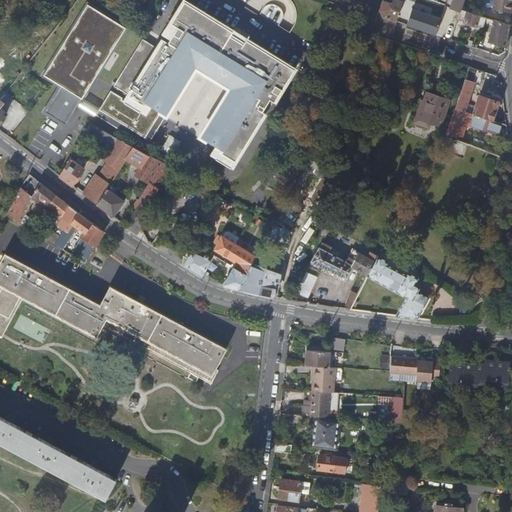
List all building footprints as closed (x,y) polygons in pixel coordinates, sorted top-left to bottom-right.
[(383,18),(396,22),(403,2),(397,0),(394,0),(393,4),(384,1),(381,11),(383,18)] [(461,12),(462,10),(464,0),(453,0),(450,8),(461,12)] [(511,0),(494,0),(493,11),(511,14),(511,0)] [(138,47),(115,85),(134,98),(130,104),(110,93),(100,110),(146,137),(165,111),(195,62),(218,76),(236,88),(206,135),(224,146),(222,149),(238,158),(238,157),(240,159),(260,125),(262,126),(271,111),(269,111),(272,107),(268,104),(273,96),(278,99),(296,69),(242,36),(184,1),(171,22),(178,26),(168,42),(163,39),(153,55),(138,47)] [(406,25),(437,36),(443,19),(412,8),(406,25)] [(487,18),(462,10),(458,20),(483,29),(485,24),(487,18)] [(103,22),(85,11),(45,76),(63,87),(47,114),(68,126),(127,29),(107,16),(103,22)] [(506,47),(509,25),(487,18),(485,24),(493,27),(489,42),(506,47)] [(485,72),(469,67),(455,108),(465,111),(474,83),(480,85),(485,72)] [(427,92),(418,118),(441,126),(450,100),(427,92)] [(480,96),(474,114),(492,121),(498,102),(480,96)] [(465,111),(455,108),(445,135),(445,136),(460,141),(466,123),(469,116),(474,117),(471,125),(498,134),(501,124),(492,121),(474,114),(465,111)] [(98,204),(108,189),(111,184),(115,177),(120,170),(127,160),(135,147),(92,123),(86,133),(113,148),(105,159),(108,162),(99,175),(97,174),(84,193),(98,204)] [(170,134),(161,150),(173,157),(182,141),(170,134)] [(83,150),(78,147),(61,175),(72,184),(84,168),(78,164),(75,162),(77,159),(83,150)] [(143,202),(147,206),(172,168),(135,147),(127,160),(141,168),(136,176),(150,184),(141,200),(143,202)] [(504,158),(491,153),(488,161),(501,166),(504,158)] [(20,188),(7,213),(21,221),(33,197),(37,201),(40,198),(55,210),(39,232),(56,243),(63,231),(65,228),(57,223),(68,204),(29,173),(20,188)] [(98,204),(114,216),(125,201),(108,189),(98,204)] [(143,202),(131,216),(137,221),(147,206),(143,202)] [(98,242),(103,231),(68,204),(57,223),(65,228),(63,231),(67,233),(73,222),(85,232),(82,238),(95,246),(98,242)] [(327,233),(311,261),(346,279),(352,267),(368,276),(379,256),(371,252),(368,257),(352,249),(346,262),(328,253),(331,247),(327,245),(331,238),(332,235),(327,233)] [(224,285),(239,289),(252,265),(256,257),(243,249),(222,236),(214,249),(216,250),(236,263),(224,285)] [(89,257),(95,246),(82,238),(76,250),(89,257)] [(69,251),(59,245),(55,251),(65,257),(69,251)] [(198,274),(203,277),(210,261),(191,252),(185,249),(180,246),(178,249),(179,249),(180,250),(181,252),(182,253),(182,255),(183,257),(183,259),(183,261),(183,264),(198,274)] [(7,247),(0,260),(0,323),(4,326),(23,291),(41,300),(44,296),(52,300),(49,305),(100,331),(108,316),(140,333),(138,337),(160,349),(162,345),(165,347),(163,350),(188,363),(190,360),(193,361),(191,365),(214,378),(222,364),(219,363),(230,342),(114,280),(104,299),(7,247)] [(83,267),(89,257),(76,250),(74,254),(70,260),(83,267)] [(69,251),(65,257),(70,260),(74,254),(69,251)] [(407,297),(396,316),(418,319),(430,298),(418,292),(419,289),(419,286),(415,284),(418,278),(408,273),(407,275),(387,264),(388,261),(379,256),(368,276),(407,297)] [(408,273),(388,261),(387,264),(407,275),(408,273)] [(252,265),(239,289),(274,297),(278,275),(252,265)] [(352,309),(358,293),(350,290),(344,306),(352,309)] [(344,350),(345,339),(333,338),(333,350),(344,350)] [(417,351),(390,348),(390,370),(390,372),(415,375),(417,353),(417,351)] [(307,349),(305,364),(315,365),(329,366),(330,351),(307,349)] [(425,353),(417,353),(415,375),(415,381),(430,382),(430,379),(433,379),(435,352),(432,351),(432,354),(425,353)] [(484,364),(470,363),(468,386),(483,388),(484,383),(507,385),(509,362),(484,359),(484,364)] [(463,386),(465,362),(449,361),(448,385),(463,386)] [(329,366),(315,365),(314,381),(313,381),(312,390),(330,391),(333,392),(334,381),(342,382),(343,367),(329,366)] [(310,390),(308,415),(328,416),(330,391),(312,390),(310,390)] [(378,403),(391,403),(390,415),(403,416),(403,397),(379,396),(378,403)] [(0,442),(106,499),(116,479),(0,416),(0,442)] [(315,416),(312,446),(335,449),(339,419),(315,416)] [(276,443),(275,451),(291,453),(292,445),(276,443)] [(335,471),(336,456),(319,454),(317,469),(335,471)] [(298,500),(301,480),(281,478),(279,498),(298,500)] [(360,511),(378,511),(381,492),(382,486),(364,483),(360,511)]
